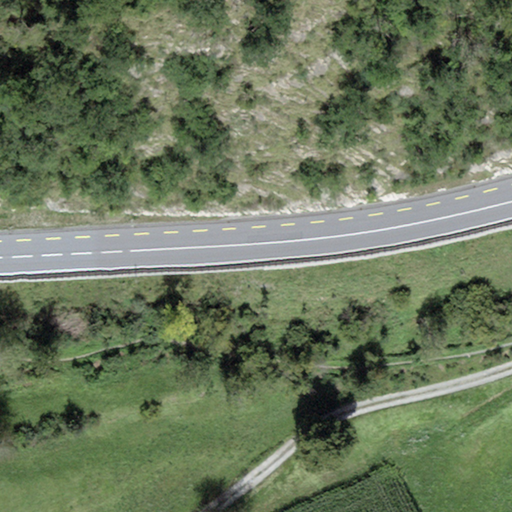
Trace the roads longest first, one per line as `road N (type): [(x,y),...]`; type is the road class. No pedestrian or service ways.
road 1 (primary): [(511,201),(296,241),(0,257)]
road 2 (track): [(214,511),(324,426),(511,368)]
